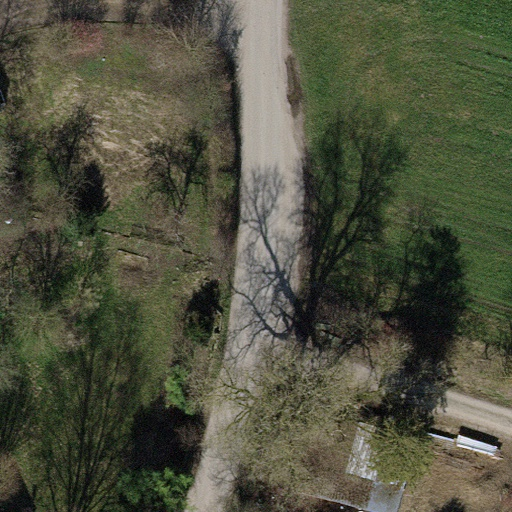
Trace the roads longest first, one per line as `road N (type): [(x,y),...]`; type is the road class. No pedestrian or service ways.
road 1 (track): [(254,348),(267,0)]
road 2 (track): [(511,428),(254,348)]
road 3 (track): [(267,4),(0,6)]
road 4 (track): [(210,511),(254,348)]
